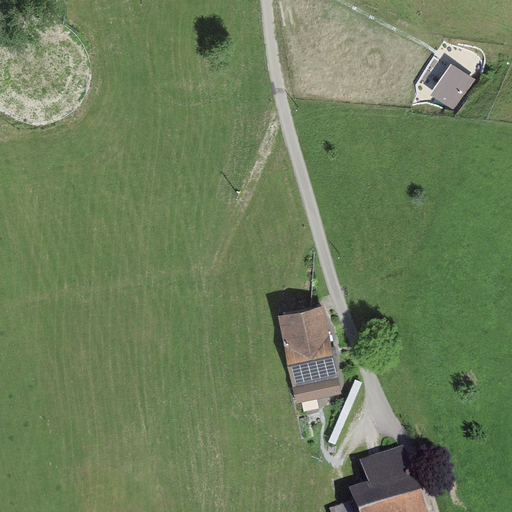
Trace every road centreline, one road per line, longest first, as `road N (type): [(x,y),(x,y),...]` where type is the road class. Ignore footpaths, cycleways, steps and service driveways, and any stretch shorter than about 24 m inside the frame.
road 1 (unclassified): [(266,0),(275,73),(339,303),(433,511)]
road 2 (track): [(283,104),(216,269)]
road 3 (track): [(375,392),(323,511)]
